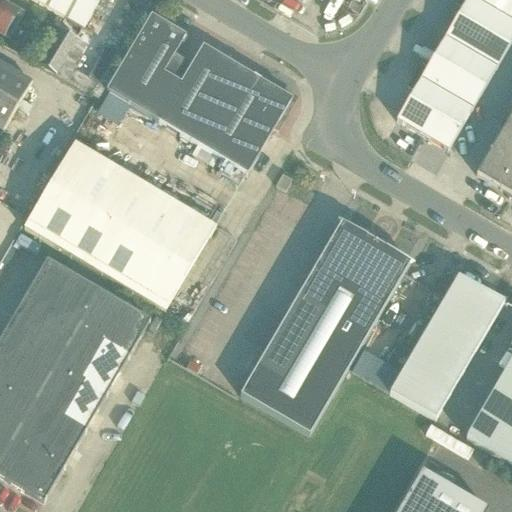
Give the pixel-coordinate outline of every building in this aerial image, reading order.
[(101,0),(27,0),(83,32),(101,0)] [(497,71),(511,44),(511,24),(470,0),(459,0),(456,6),(462,10),(445,41),(497,71)] [(511,0),(470,0),(511,24),(511,0)] [(10,28),(17,16),(7,11),(9,7),(0,1),(0,34),(9,40),(14,31),(10,28)] [(343,32),(359,27),(357,18),(341,22),(343,32)] [(158,125),(181,87),(163,76),(186,39),(151,19),(107,94),(158,125)] [(107,46),(125,30),(117,21),(104,33),(100,30),(95,34),(107,46)] [(76,42),(65,35),(44,70),(56,76),(76,42)] [(472,112),(497,71),(445,41),(427,71),(420,67),(414,78),(446,97),(472,112)] [(181,87),(158,125),(198,149),(218,161),(225,165),(219,174),(240,186),(245,177),(247,179),(292,103),(203,49),(181,87)] [(0,131),(4,134),(32,85),(0,66),(0,131)] [(422,138),(446,97),(414,78),(407,89),(414,93),(397,123),(422,138)] [(448,153),(472,112),(446,97),(422,138),(448,153)] [(511,164),(511,132),(505,128),(491,153),(511,164)] [(216,230),(127,177),(75,147),(24,231),(165,315),(216,230)] [(0,163),(0,172),(11,180),(25,159),(9,149),(0,163)] [(511,198),(511,195),(511,164),(491,153),(476,177),(511,198)] [(283,178),(276,189),(286,194),(292,183),(283,178)] [(310,439),(410,266),(341,226),(280,331),(240,399),(310,439)] [(77,330),(99,293),(47,263),(26,300),(77,330)] [(461,277),(390,398),(436,425),(507,303),(461,277)] [(212,291),(172,359),(240,399),(280,331),(212,291)] [(150,324),(127,310),(99,293),(77,330),(129,360),(150,324)] [(56,366),(77,330),(26,300),(4,336),(56,366)] [(108,397),(129,360),(77,330),(56,366),(108,397)] [(0,382),(35,403),(56,366),(4,336),(0,343),(0,382)] [(511,468),(511,363),(466,442),(511,468)] [(86,433),(108,397),(56,366),(35,403),(86,433)] [(0,431),(13,439),(35,403),(0,382),(0,431)] [(65,470),(86,433),(35,403),(13,439),(65,470)] [(0,462),(13,439),(0,431),(0,462)] [(0,480),(44,506),(65,470),(13,439),(0,462),(0,480)] [(486,511),(422,474),(399,511),(486,511)]
